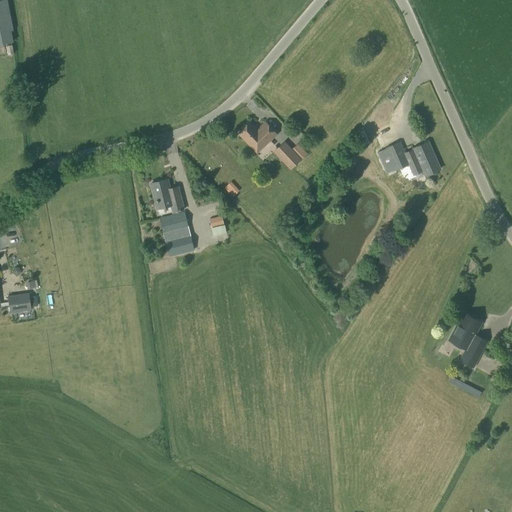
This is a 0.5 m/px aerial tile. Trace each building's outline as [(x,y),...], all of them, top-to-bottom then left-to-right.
[(0,0),(0,45),(13,42),(11,31),(13,31),(7,0),(0,0)] [(7,55),(13,54),(12,45),(5,46),(7,55)] [(257,130),(250,122),(238,133),(257,153),(276,134),(265,122),(257,130)] [(290,170),(301,159),(284,141),(273,152),(290,170)] [(404,152),(400,142),(385,148),(385,150),(381,152),(386,164),(387,163),(389,169),(393,167),(395,171),(408,165),(413,176),(423,171),(425,176),(440,170),(428,142),(404,152)] [(302,159),(307,154),(298,144),(292,149),(302,159)] [(171,197),(167,180),(150,184),(157,209),(171,206),(173,213),(183,210),(179,195),(171,197)] [(233,197),(239,191),(231,182),(224,188),(233,197)] [(168,258),(194,251),(184,212),(159,218),(168,258)] [(211,227),(224,224),(222,216),(209,219),(211,227)] [(30,297),(29,293),(8,296),(10,313),(36,309),(34,296),(30,297)] [(481,323),(463,313),(449,340),(466,349),(460,361),(473,368),(481,351),(469,345),(481,323)]
